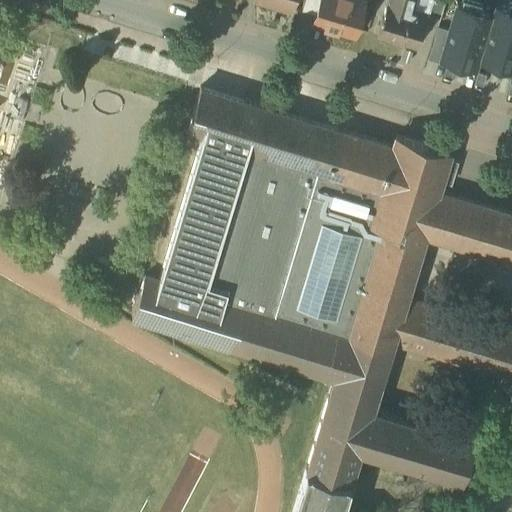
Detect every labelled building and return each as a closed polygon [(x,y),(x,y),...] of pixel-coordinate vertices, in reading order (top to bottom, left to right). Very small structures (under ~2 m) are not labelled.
[(362,0),(317,0),(311,21),(352,33),(362,0)] [(389,0),(389,1),(388,1),(377,34),(378,34),(394,38),(393,39),(394,39),(395,37),(416,44),(425,13),(426,12),(410,8),(412,0),(389,0)] [(412,0),(410,8),(426,12),(425,13),(428,14),(432,0),(412,0)] [(443,0),(432,0),(428,14),(438,17),(443,0)] [(441,53),(473,63),(478,46),(484,27),(489,11),(456,1),(441,53)] [(511,63),(511,7),(496,3),(488,28),(484,27),(478,46),(483,47),(481,55),(511,64),(511,63)] [(392,143),(200,84),(191,112),(191,113),(205,117),(153,287),(139,282),(139,283),(133,305),(131,310),(335,372),(306,467),(302,482),(301,482),(292,511),(340,511),(346,494),(359,449),(461,478),(473,438),(372,407),(392,338),(511,375),(511,328),(405,295),(425,231),(511,257),(511,211),(438,189),(441,179),(451,182),(458,159),(448,156),(450,150),(396,133),(392,143)] [(139,282),(153,287),(205,117),(191,113),(191,112),(188,111),(136,282),(139,283),(139,282)]
